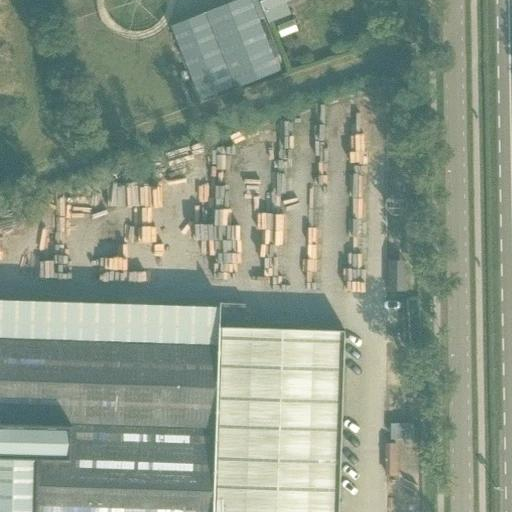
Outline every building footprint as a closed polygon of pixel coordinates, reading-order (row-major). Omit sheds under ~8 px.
[(250,0),(238,0),(170,26),(199,98),(232,85),(234,89),(279,70),(250,0)] [(258,0),(268,24),(289,16),(284,4),(293,0),(258,0)] [(0,300),(0,511),(338,511),(344,331),(219,327),(219,324),(220,303),(219,303),(219,307),(0,300)] [(220,303),(219,324),(244,325),(244,304),(220,303)] [(387,417),(404,418),(405,386),(389,385),(387,417)] [(390,423),(391,438),(414,437),(414,422),(390,423)]
